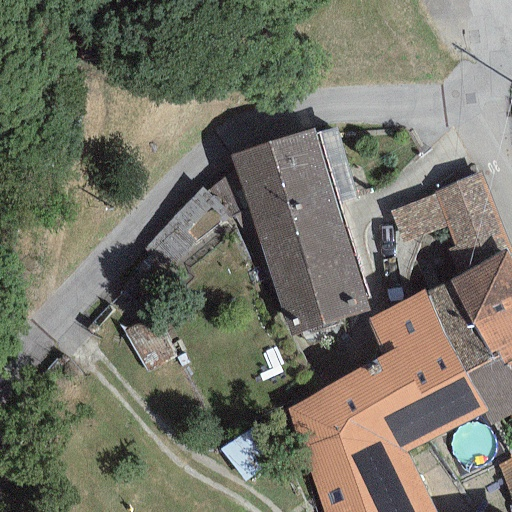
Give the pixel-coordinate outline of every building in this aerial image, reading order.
[(313,127),(229,155),(234,169),(247,209),(289,339),(368,310),(336,203),(315,135),(313,127)] [(333,129),(315,135),(336,203),(355,197),(333,129)] [(247,209),(234,169),(205,192),(201,189),(143,253),(164,274),(227,219),(247,209)] [(480,173),(432,193),(446,227),(462,273),(504,250),(509,257),(511,256),(480,173)] [(402,244),(446,227),(432,193),(389,210),(402,244)] [(462,273),(448,281),(424,293),(464,375),(494,360),(497,358),(503,365),(511,360),(511,263),(509,257),(504,250),(462,273)] [(464,375),(424,293),(422,289),(369,321),(382,355),(286,409),(322,511),(434,511),(404,452),(482,414),(486,412),(464,375)] [(511,380),(503,365),(497,358),(494,360),(464,375),(486,412),(482,414),(488,426),(511,411),(511,380)] [(511,360),(503,365),(511,380),(511,449),(509,451),(511,454),(511,457),(496,467),(511,499),(511,360)]
